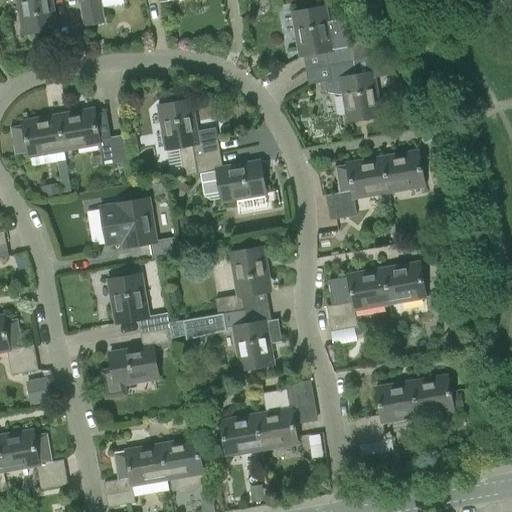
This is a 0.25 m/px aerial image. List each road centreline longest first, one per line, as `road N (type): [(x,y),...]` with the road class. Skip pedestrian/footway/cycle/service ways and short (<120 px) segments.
road 1 (residential): [(0,105),(14,88),(47,74),(146,59),(226,72),(276,118),(301,167),(347,511)]
road 2 (residential): [(95,511),(37,243),(12,185),(0,177)]
road 3 (residential): [(385,511),(511,489)]
